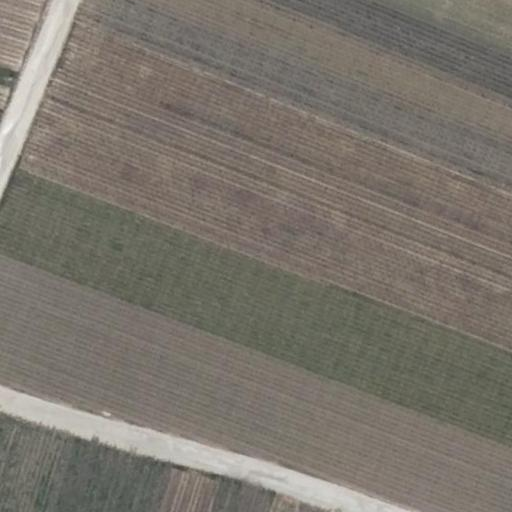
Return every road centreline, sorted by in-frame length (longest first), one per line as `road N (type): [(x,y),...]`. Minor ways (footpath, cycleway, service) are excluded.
road 1 (track): [(0,396),(371,511)]
road 2 (track): [(57,0),(0,144)]
